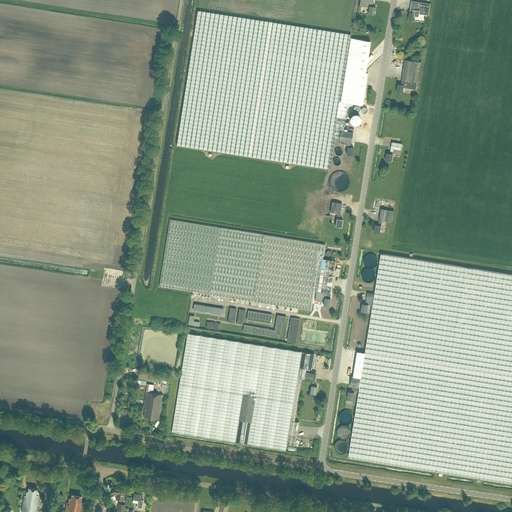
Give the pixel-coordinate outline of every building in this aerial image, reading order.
[(373,0),(360,0),(359,5),(369,7),(368,13),(374,14),(375,7),(372,6),(373,1),(373,0)] [(410,12),(408,19),(414,20),(415,15),(418,16),(419,13),(429,15),(430,4),(411,1),(410,12)] [(330,162),(334,137),(339,138),(340,130),(343,131),(347,103),(340,101),(345,70),(350,38),(351,34),(281,23),(198,10),(176,146),(329,169),(330,162)] [(365,72),(370,41),(350,38),(345,70),(340,101),(347,103),(362,105),(367,72),(365,72)] [(415,90),(417,82),(418,82),(421,62),(416,61),(409,60),(405,59),(401,85),(398,84),(397,92),(403,93),(403,88),(415,90)] [(354,123),(355,124),(356,124),(357,124),(357,123),(358,123),(359,123),(359,122),(360,121),(360,120),(361,120),(361,119),(361,118),(361,117),(360,117),(360,116),(360,115),(359,115),(358,114),(357,114),(356,114),(355,114),(354,114),(353,114),(353,115),(352,115),(351,116),(351,117),(351,118),(351,119),(351,120),(351,121),(352,122),(353,122),(353,123),(354,123)] [(353,132),(343,131),(340,130),(339,138),(339,140),(340,140),(340,143),(348,144),(348,147),(347,147),(346,154),(352,155),(353,147),(350,147),(351,142),(353,132)] [(393,148),(401,150),(402,143),(392,142),(390,153),(387,153),(386,160),(392,161),(393,154),(392,154),(393,148)] [(338,157),(339,157),(340,157),(340,156),(341,156),(342,156),(342,155),(343,155),(343,154),(343,153),(344,152),(343,151),(343,150),(343,149),(342,149),(342,148),(341,148),(340,147),(339,147),(338,147),(337,148),(336,148),(336,149),(335,149),(335,150),(334,150),(334,151),(334,152),(334,153),(334,154),(335,154),(335,155),(336,156),(337,156),(338,157)] [(336,167),(337,167),(338,167),(339,166),(340,166),(340,165),(341,165),(341,164),(342,163),(342,162),(342,161),(341,161),(341,160),(341,159),(340,159),(339,158),(338,158),(337,158),(336,158),(335,158),(334,158),(334,159),(333,160),(333,161),(332,162),(332,163),(333,164),(333,165),(334,166),(335,166),(335,167),(336,167)] [(338,192),(339,192),(340,192),(341,192),(342,192),(342,191),(343,191),(344,191),(345,190),(346,190),(346,189),(347,189),(348,188),(348,187),(349,187),(349,186),(350,185),(350,184),(350,183),(350,182),(350,181),(350,180),(350,179),(350,178),(349,177),(349,176),(348,176),(348,175),(347,174),(346,174),(346,173),(345,173),(344,172),(343,172),(342,171),(341,171),(340,171),(339,171),(338,171),(337,171),(336,172),(335,172),(335,173),(334,173),(333,174),(332,174),(332,175),(331,176),(330,177),(330,178),(330,179),(330,180),(330,181),(329,181),(330,182),(330,183),(330,184),(330,185),(330,186),(331,187),(332,188),(332,189),(333,189),(334,190),(335,190),(335,191),(336,191),(337,191),(338,192)] [(342,219),(339,219),(342,204),(332,202),(330,212),(337,213),(336,218),(335,226),(341,227),(342,219)] [(381,225),(382,220),(392,222),(394,210),(381,208),(378,225),(375,224),(374,232),(380,233),(381,225)] [(314,294),(325,296),(324,297),(329,298),(330,296),(330,295),(330,293),(335,261),(322,259),(325,244),(173,220),(170,219),(159,286),(312,310),(314,294)] [(359,389),(348,456),(511,482),(511,274),(381,253),(365,352),(359,389)] [(372,305),(374,293),(368,292),(366,304),(362,303),(361,311),(367,312),(368,305),(372,305)] [(275,324),(281,325),(282,322),(285,323),(286,317),(283,316),(277,315),(275,324)] [(189,316),(188,324),(199,326),(199,322),(193,321),(194,316),(189,316)] [(303,316),(298,343),(307,344),(311,318),(303,316)] [(221,324),(207,321),(206,327),(220,330),(221,324)] [(301,378),(304,379),(305,373),(306,368),(311,369),(314,353),(301,351),(188,333),(187,339),(177,401),(174,418),(172,431),(286,450),(287,444),(295,445),(296,437),(299,421),(294,420),(301,378)] [(347,401),(347,402),(352,403),(353,402),(353,398),(354,391),(355,388),(359,389),(365,352),(357,351),(353,376),(352,376),(350,386),(352,386),(352,391),(348,391),(347,397),(347,401)] [(315,394),(317,386),(313,386),(315,374),(305,373),(304,379),(311,380),(309,393),(315,394)] [(147,383),(145,392),(146,392),(143,412),(145,412),(144,417),(158,419),(162,394),(152,393),(154,385),(147,383)] [(37,494),(37,488),(29,487),(28,491),(26,491),(26,495),(24,495),(22,511),(26,511),(36,511),(40,495),(37,494)] [(118,488),(113,487),(112,493),(117,494),(116,499),(123,500),(124,488),(118,487),(118,488)] [(137,507),(142,508),(143,500),(141,500),(142,494),(134,493),(133,499),(138,499),(137,507)] [(83,511),(85,502),(81,501),(82,495),(72,494),(71,498),(69,498),(68,502),(67,502),(65,511),(83,511)] [(124,511),(125,504),(118,503),(116,511),(124,511)]
